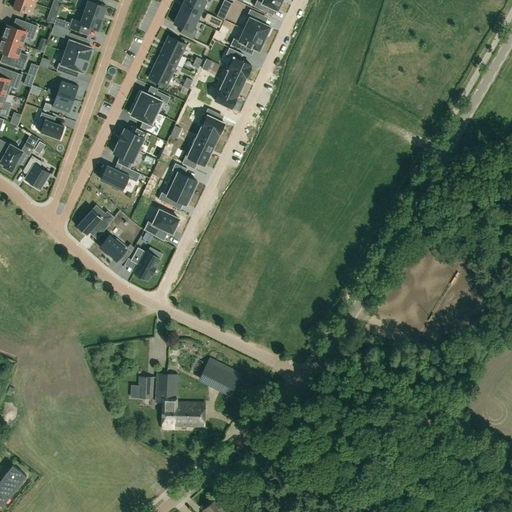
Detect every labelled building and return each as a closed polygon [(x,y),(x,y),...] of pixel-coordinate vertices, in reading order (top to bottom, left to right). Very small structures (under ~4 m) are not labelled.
[(33,15),(37,4),(25,0),(17,0),(14,9),(33,15)] [(102,19),(107,6),(97,3),(98,0),(83,0),(80,11),(102,19)] [(210,3),(211,0),(184,0),(184,2),(201,10),(206,1),(210,3)] [(228,8),(231,3),(224,0),(222,5),(228,8)] [(277,10),(282,0),(263,0),(262,2),(257,0),(256,0),(254,6),(265,11),(267,5),(277,10)] [(196,21),(201,10),(184,2),(179,13),(196,21)] [(268,35),(271,28),(270,27),(257,21),(261,14),(250,9),(246,17),(249,18),(244,29),(242,28),(264,39),(266,34),(268,35)] [(101,23),(102,19),(80,11),(77,20),(72,18),(68,28),(83,33),(86,27),(100,32),(102,24),(101,23)] [(193,28),(196,21),(179,13),(174,23),(183,28),(180,33),(193,39),(197,30),(193,28)] [(219,27),(222,21),(214,17),(211,23),(219,27)] [(8,26),(3,38),(22,45),(25,37),(32,39),(37,27),(25,23),(22,31),(8,26)] [(262,43),(264,39),(242,28),(237,39),(233,38),(230,45),(242,51),(245,45),(251,48),(251,47),(258,50),(260,51),(264,44),(262,43)] [(90,58),(93,51),(91,50),(92,48),(80,44),(83,37),(69,32),(67,40),(69,40),(65,52),(88,60),(88,58),(90,58)] [(181,55),(186,44),(168,36),(163,46),(181,55)] [(19,53),(22,45),(3,38),(0,47),(0,52),(13,57),(10,65),(22,69),(27,55),(19,53)] [(181,55),(163,46),(158,57),(177,65),(181,55)] [(228,47),(225,53),(231,56),(226,67),(246,77),(251,65),(240,60),(243,54),(228,47)] [(86,71),(89,63),(87,62),(88,60),(65,52),(61,64),(59,63),(56,70),(69,75),(72,68),(83,72),(84,70),(86,71)] [(177,65),(158,57),(153,67),(172,76),(177,65)] [(206,59),(202,68),(207,71),(211,61),(206,59)] [(167,87),(172,76),(153,67),(148,78),(167,87)] [(229,70),(224,79),(241,87),(246,77),(226,67),(225,68),(229,70)] [(0,76),(0,91),(7,94),(10,86),(17,88),(22,75),(8,70),(5,78),(0,76)] [(224,79),(220,90),(236,98),(241,87),(224,79)] [(58,92),(57,94),(73,99),(78,87),(78,86),(61,80),(61,81),(58,92)] [(52,92),(52,94),(56,95),(52,106),(52,107),(69,113),(69,112),(73,99),(57,94),(58,92),(53,90),(52,92)] [(220,90),(215,101),(231,108),(236,98),(220,90)] [(5,102),(7,94),(0,91),(0,115),(5,117),(10,104),(5,102)] [(139,93),(136,100),(137,101),(136,103),(158,113),(163,102),(166,104),(170,97),(157,91),(154,97),(142,91),(141,94),(139,93)] [(133,105),(130,112),(132,113),(131,115),(143,121),(140,127),(153,133),(156,126),(153,125),(158,113),(136,103),(135,105),(133,105)] [(208,108),(200,124),(219,134),(224,123),(218,120),(220,114),(208,108)] [(60,139),(64,127),(53,123),(55,117),(42,112),(39,118),(42,119),(38,131),(60,139)] [(193,133),(193,134),(214,144),(219,134),(200,124),(200,125),(202,126),(197,135),(193,133)] [(138,151),(147,132),(132,126),(130,131),(124,129),(118,141),(138,151)] [(193,134),(188,144),(209,154),(214,144),(193,134)] [(20,164),(26,154),(22,152),(23,151),(10,144),(10,145),(0,139),(0,153),(4,156),(0,162),(4,165),(3,167),(11,171),(16,162),(20,164)] [(138,151),(118,141),(113,153),(120,156),(117,163),(121,165),(130,169),(138,151)] [(190,145),(182,163),(194,169),(198,162),(204,165),(209,154),(188,144),(190,145)] [(47,180),(51,174),(39,167),(42,162),(32,156),(23,171),(28,174),(25,179),(30,182),(29,184),(39,190),(45,179),(47,180)] [(173,171),(168,182),(191,193),(197,181),(184,175),(187,169),(175,163),(172,170),(173,171)] [(107,166),(100,179),(122,190),(128,177),(137,181),(140,174),(130,169),(121,165),(118,171),(107,166)] [(161,192),(158,199),(170,205),(173,198),(186,204),(191,193),(168,182),(163,193),(161,192)] [(96,205),(76,226),(79,228),(77,229),(83,234),(84,233),(86,235),(94,226),(102,233),(113,219),(106,212),(105,213),(96,205)] [(148,221),(144,230),(155,236),(159,227),(172,233),(179,219),(159,209),(153,223),(148,221)] [(145,243),(150,234),(144,230),(139,239),(145,243)] [(109,235),(99,247),(108,254),(112,258),(112,257),(116,261),(117,259),(122,263),(130,253),(126,249),(127,247),(116,239),(115,240),(109,235)] [(138,247),(130,260),(138,265),(134,272),(148,280),(151,275),(155,268),(154,268),(159,259),(138,247)] [(189,371),(199,377),(198,380),(230,396),(242,373),(209,356),(208,360),(205,357),(197,354),(189,371)] [(177,402),(176,402),(178,374),(157,373),(156,401),(163,401),(162,428),(174,428),(174,426),(175,408),(177,408),(177,402)] [(138,397),(152,398),(153,377),(139,376),(138,397)] [(205,402),(177,402),(177,408),(175,408),(174,426),(204,426),(205,402)] [(13,464),(2,478),(0,476),(0,504),(2,506),(27,475),(13,464)] [(226,511),(215,499),(203,510),(205,511),(226,511)]
